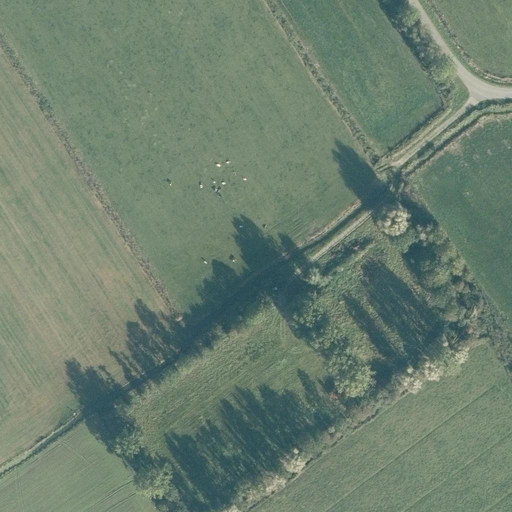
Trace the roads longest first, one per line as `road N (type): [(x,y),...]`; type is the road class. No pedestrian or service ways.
road 1 (track): [(171,330),(306,233),(370,175),(397,164),(481,87)]
road 2 (track): [(271,301),(388,201),(397,164)]
road 3 (unclassified): [(511,93),(481,87),(460,71),(414,0)]
